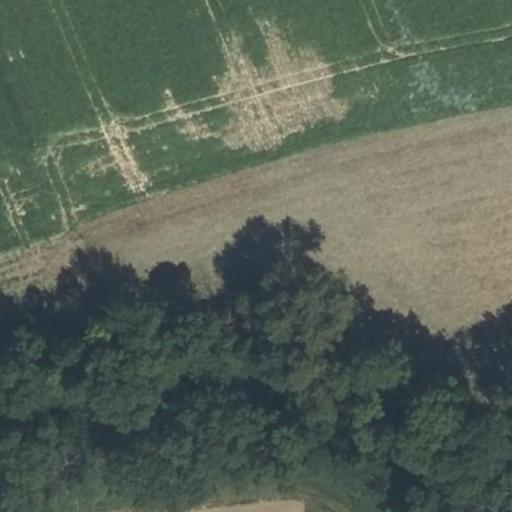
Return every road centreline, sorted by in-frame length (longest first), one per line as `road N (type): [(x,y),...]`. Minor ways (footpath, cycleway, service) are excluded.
road 1 (track): [(511,380),(462,381),(307,268),(270,267),(0,333)]
road 2 (track): [(131,511),(303,488),(344,511)]
